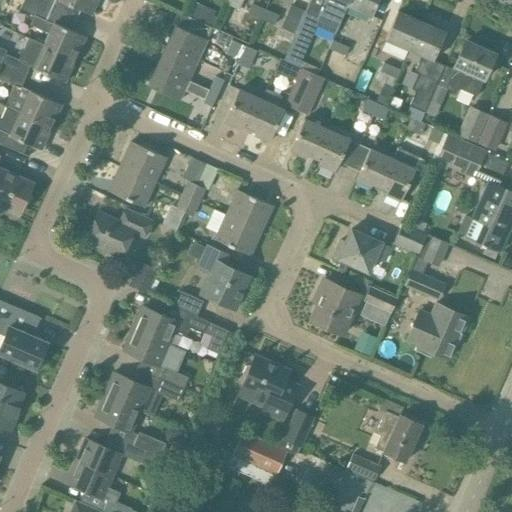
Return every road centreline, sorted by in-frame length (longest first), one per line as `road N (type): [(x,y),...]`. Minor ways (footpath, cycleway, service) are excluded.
road 1 (residential): [(502,427),(265,318),(303,221),(290,187),(113,113),(104,93)]
road 2 (residential): [(6,511),(94,307),(87,281),(48,264),(39,229),(104,93)]
